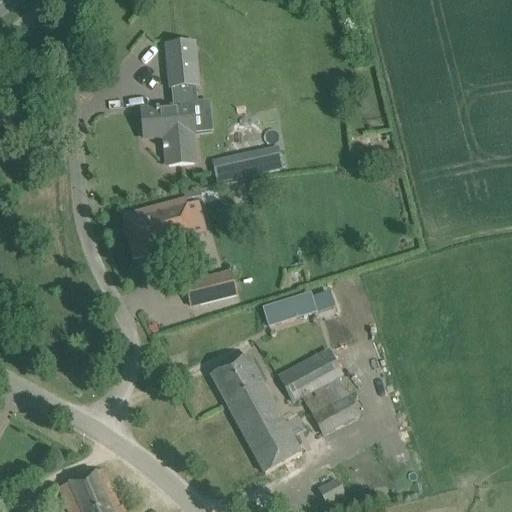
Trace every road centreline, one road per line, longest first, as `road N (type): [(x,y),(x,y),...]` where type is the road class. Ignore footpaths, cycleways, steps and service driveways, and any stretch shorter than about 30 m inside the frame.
road 1 (unclassified): [(101,433),(133,356),(85,233),(78,71)]
road 2 (unclassified): [(197,511),(101,433)]
road 3 (unclassified): [(101,433),(99,457),(20,511)]
